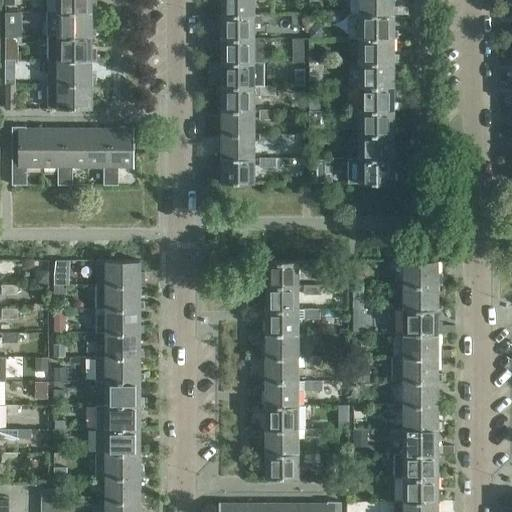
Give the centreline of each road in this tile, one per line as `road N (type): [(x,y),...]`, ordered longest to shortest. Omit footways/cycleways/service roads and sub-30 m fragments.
road 1 (residential): [(177,511),(179,0)]
road 2 (residential): [(475,511),(474,0)]
